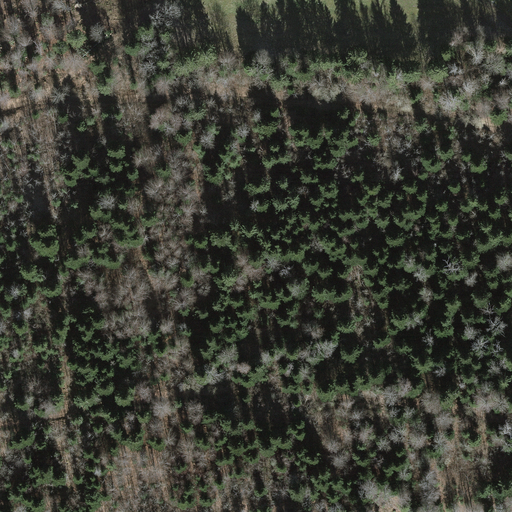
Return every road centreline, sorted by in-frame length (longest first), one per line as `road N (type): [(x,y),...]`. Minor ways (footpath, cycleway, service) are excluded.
road 1 (track): [(0,138),(38,102),(276,104),(511,131)]
road 2 (track): [(0,420),(247,386),(511,423)]
road 3 (track): [(0,107),(38,102),(169,0)]
